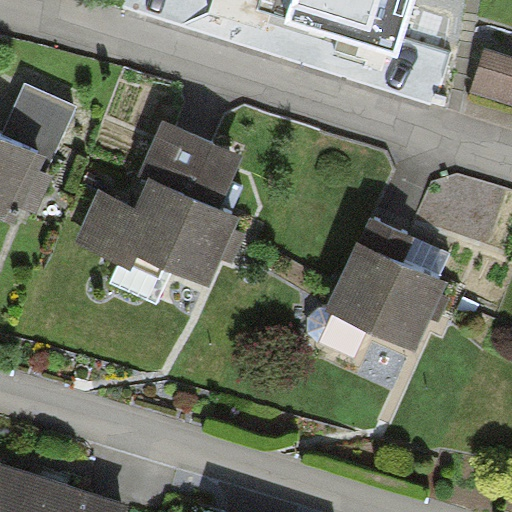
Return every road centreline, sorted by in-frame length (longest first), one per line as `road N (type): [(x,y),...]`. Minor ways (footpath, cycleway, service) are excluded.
road 1 (residential): [(511,156),(236,66),(0,2)]
road 2 (residential): [(0,389),(400,511)]
